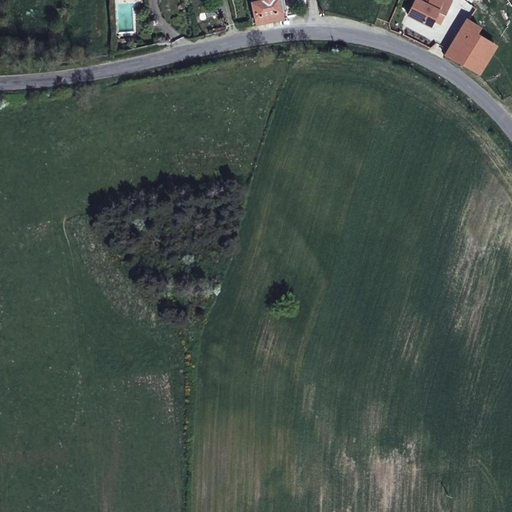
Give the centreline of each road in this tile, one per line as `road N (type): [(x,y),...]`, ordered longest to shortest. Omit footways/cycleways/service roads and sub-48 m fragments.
road 1 (tertiary): [(0,85),(313,33)]
road 2 (tertiary): [(313,33),(398,47),(460,79),(511,137)]
